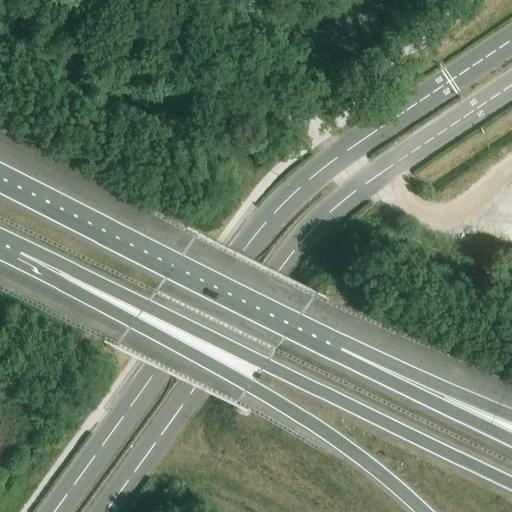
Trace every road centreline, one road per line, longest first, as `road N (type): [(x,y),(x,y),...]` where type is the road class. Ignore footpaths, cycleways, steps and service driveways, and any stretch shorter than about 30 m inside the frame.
road 1 (tertiary): [(511,41),(336,159),(278,210),(54,511)]
road 2 (tertiary): [(105,511),(306,236),(356,191),(511,88)]
road 3 (trunk): [(24,248),(511,486)]
road 4 (trunk): [(24,248),(135,326),(248,387),(422,511)]
road 5 (trunk): [(338,357),(0,187)]
road 6 (trunk): [(511,442),(338,357)]
road 7 (trunk): [(511,419),(338,357)]
